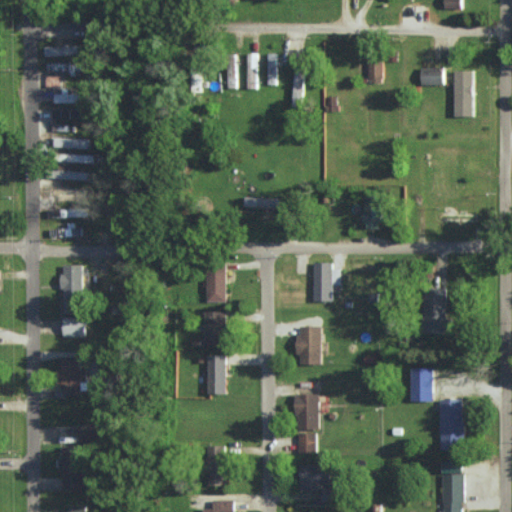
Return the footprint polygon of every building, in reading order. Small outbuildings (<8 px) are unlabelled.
[(446,0),(446,8),(462,8),(462,0),(446,0)] [(78,44),(45,45),(45,55),(78,54),(78,44)] [(248,88),(258,88),(258,52),(248,52),(248,88)] [(277,84),(277,52),(269,52),(268,83),(277,84)] [(369,81),(383,81),(384,57),(369,57),(369,81)] [(236,66),(229,66),(230,88),(237,87),(236,66)] [(294,105),(304,106),(305,66),(295,66),(294,105)] [(422,84),(446,84),(445,67),(422,67),(422,84)] [(455,69),(455,116),(474,116),(474,69),(455,69)] [(60,86),(60,75),(46,75),(46,86),(60,86)] [(66,93),(66,92),(54,93),(54,102),(85,101),(85,93),(66,93)] [(83,109),(56,109),(56,117),(83,117),(83,109)] [(97,154),(72,153),(71,160),(97,161),(97,154)] [(381,227),(382,195),(365,195),(364,227),(381,227)] [(245,196),(245,206),(292,206),(292,196),(245,196)] [(61,208),(62,216),(89,215),(89,207),(61,208)] [(476,220),(476,213),(437,211),(436,220),(476,220)] [(333,300),(334,284),(341,284),(341,268),(333,268),(333,261),(314,261),(314,300),(333,300)] [(63,312),(82,312),(83,264),(63,263),(63,312)] [(208,301),(227,301),(226,266),(207,266),(208,301)] [(447,287),(424,287),(423,332),(451,333),(451,322),(446,322),(447,287)] [(205,345),(225,345),(226,310),(205,310),(205,345)] [(63,335),(86,335),(86,316),(63,316),(63,335)] [(299,363),(322,362),(322,325),(298,325),(299,363)] [(226,354),(208,354),(209,393),(227,393),(226,354)] [(83,394),(83,355),(60,355),(60,386),(63,386),(63,395),(83,394)] [(412,367),(412,400),(434,400),(435,367),(412,367)] [(320,393),(296,393),(297,429),(320,429),(320,393)] [(464,398),(440,398),(442,449),(465,448),(464,398)] [(102,423),(79,423),(79,442),(102,441),(102,423)] [(316,432),(299,432),(299,452),(317,451),(316,432)] [(62,488),(88,488),(88,469),(79,469),(79,445),(62,445),(62,488)] [(208,484),(227,484),(226,445),(208,445),(208,484)] [(464,511),(464,460),(443,461),(443,511),(464,511)] [(300,464),(300,490),(322,490),(322,501),(336,501),(335,470),(325,470),(325,463),(300,464)] [(234,511),(234,499),(213,499),(213,508),(204,508),(203,511),(234,511)] [(68,511),(86,511),(86,503),(68,504),(68,511)]
